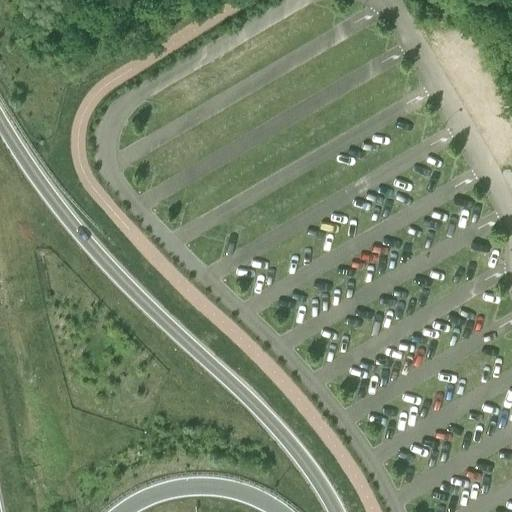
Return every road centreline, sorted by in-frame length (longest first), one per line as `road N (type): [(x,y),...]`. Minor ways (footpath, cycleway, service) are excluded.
road 1 (trunk): [(336,511),(286,438),(89,243),(0,117)]
road 2 (trunk): [(121,511),(165,490),(203,486),(238,489),(282,511)]
